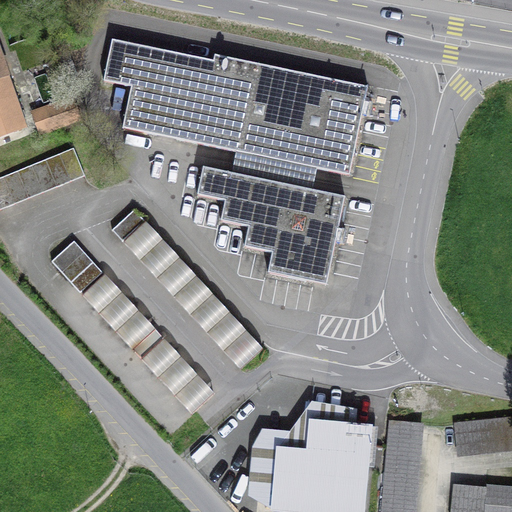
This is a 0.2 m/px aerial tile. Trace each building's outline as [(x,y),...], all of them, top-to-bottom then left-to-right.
[(0,137),(29,127),(0,41),(0,137)] [(321,172),(350,177),(366,90),(108,44),(100,89),(111,91),(108,104),(126,107),(121,132),(233,152),(229,174),(204,170),(199,200),(229,205),(226,224),(263,231),(259,255),(273,257),(269,278),(329,289),(345,200),(317,195),(321,172)] [(72,99),(33,112),(40,133),(79,120),(72,99)] [(73,148),(0,177),(0,210),(84,177),(73,148)] [(134,210),(112,230),(123,242),(144,222),(134,210)] [(262,348),(144,222),(123,242),(240,368),(262,348)] [(102,273),(74,241),(51,261),(80,293),(102,273)] [(154,330),(102,273),(80,293),(132,350),(154,330)] [(162,339),(154,330),(132,350),(141,360),(162,339)] [(213,393),(162,339),(141,360),(192,413),(213,393)] [(511,417),(462,421),(464,450),(511,445),(511,417)] [(281,511),(365,511),(371,424),(288,419),(281,511)] [(408,511),(414,427),(380,425),(374,511),(408,511)] [(511,511),(511,489),(491,488),(488,511),(511,511)] [(483,511),(485,493),(453,490),(450,511),(483,511)]
